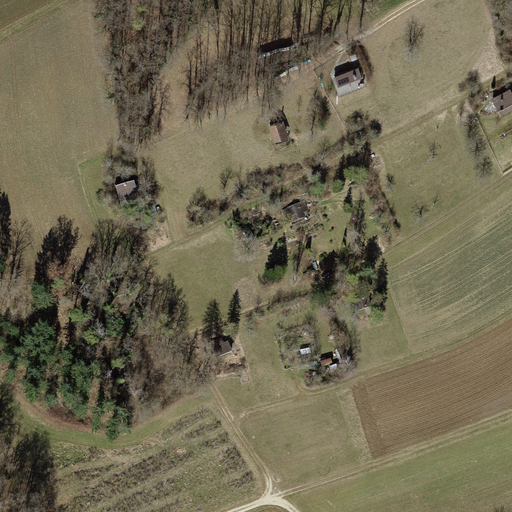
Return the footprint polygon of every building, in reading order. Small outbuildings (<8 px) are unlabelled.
[(363,77),(359,67),(335,77),(337,79),(344,76),(347,83),(363,77)] [(365,77),(339,87),(342,95),(361,88),(360,84),(367,82),(365,77)] [(511,93),(510,90),(493,99),(499,110),(511,102),(511,93)] [(271,125),(276,140),(288,135),(282,119),(280,119),(281,122),(271,125)] [(140,200),(133,179),(116,184),(123,206),(140,200)] [(290,210),(293,218),(302,215),(301,212),(306,211),(303,204),(290,210)] [(124,305),(120,298),(107,305),(110,310),(114,308),(114,309),(124,305)] [(369,298),(355,303),(358,311),(372,306),(369,298)] [(212,344),(218,358),(233,352),(229,343),(221,346),(219,341),(212,344)]
